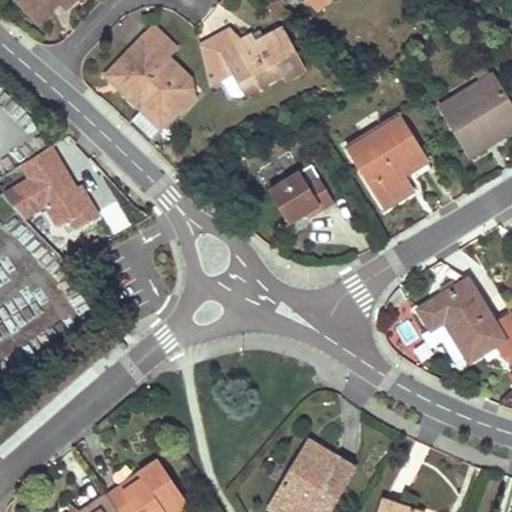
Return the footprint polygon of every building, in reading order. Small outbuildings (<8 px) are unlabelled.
[(66,0),(19,0),(30,10),(40,0),(58,0),(63,4),(66,0)] [(37,19),(50,7),(43,0),(40,0),(30,10),(37,19)] [(311,0),(337,27),(365,0),(311,0)] [(284,76),(285,79),(287,82),(308,70),(283,27),(256,43),(253,38),(242,43),(231,32),(198,52),(205,86),(220,77),(225,86),(233,100),(242,102),(247,98),(243,90),(258,81),(263,88),(284,76)] [(173,54),(154,35),(107,83),(143,117),(136,124),(154,141),(178,117),(181,120),(195,105),(185,95),(192,88),(166,63),(173,54)] [(463,146),(502,123),(507,132),(511,128),(511,111),(489,75),(439,106),(463,146)] [(205,86),(208,95),(225,86),(220,77),(205,86)] [(258,81),(243,90),(247,98),(263,88),(258,81)] [(421,153),(397,115),(346,147),(383,206),(410,189),(402,177),(397,168),(421,153)] [(469,155),(507,132),(502,123),(463,146),(469,155)] [(32,178),(3,195),(24,218),(47,203),(60,224),(72,217),(77,225),(99,212),(87,192),(85,193),(81,187),(78,188),(61,160),(55,164),(46,149),(23,163),(32,178)] [(426,162),(421,153),(397,168),(402,177),(426,162)] [(7,156),(0,159),(0,178),(19,166),(7,156)] [(303,182),(297,173),(267,191),(286,222),(316,204),(319,209),(330,203),(313,176),(303,182)] [(415,311),(427,331),(444,320),(469,360),(501,340),(504,338),(494,323),(467,279),(415,311)] [(504,338),(501,340),(509,352),(511,349),(511,314),(511,313),(494,323),(504,338)] [(274,496),(294,508),(300,511),(318,511),(330,493),(336,497),(353,468),(314,444),(297,473),(290,469),(274,496)] [(162,511),(161,510),(181,497),(158,459),(105,491),(118,511),(162,511)] [(118,511),(105,491),(72,511),(118,511)] [(269,505),(279,511),(326,511),(336,497),(330,493),(318,511),(300,511),(294,508),(274,496),(269,505)] [(181,497),(161,510),(162,511),(175,511),(187,505),(181,497)] [(422,511),(423,511),(383,500),(379,511),(422,511)]
